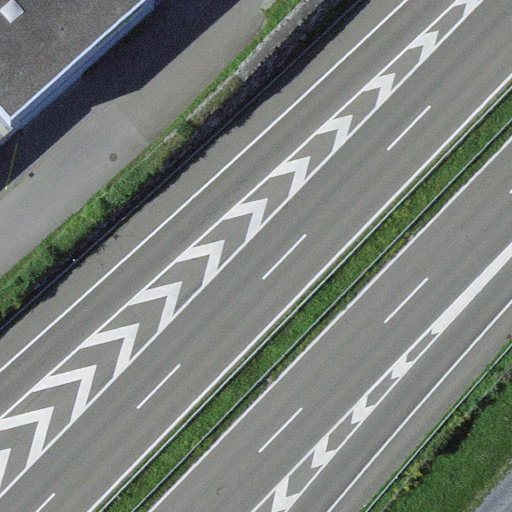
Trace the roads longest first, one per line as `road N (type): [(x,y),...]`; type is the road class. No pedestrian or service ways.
road 1 (motorway): [(511,20),(39,511)]
road 2 (motorway): [(441,0),(0,397)]
road 3 (motorway): [(201,511),(511,190)]
road 4 (residential): [(0,229),(242,0)]
road 5 (motorway): [(334,511),(511,303)]
